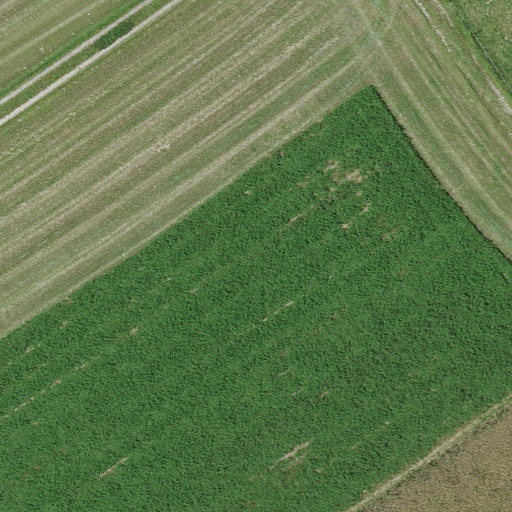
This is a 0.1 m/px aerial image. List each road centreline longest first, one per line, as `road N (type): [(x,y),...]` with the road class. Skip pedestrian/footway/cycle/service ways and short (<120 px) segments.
road 1 (track): [(0,114),(176,0)]
road 2 (track): [(511,107),(435,0)]
